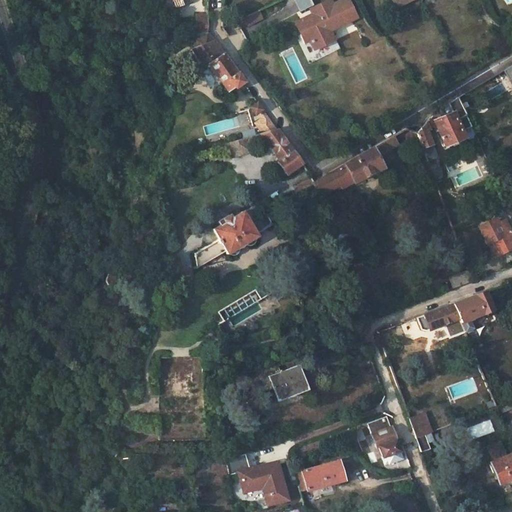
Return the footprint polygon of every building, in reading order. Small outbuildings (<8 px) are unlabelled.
[(311,0),(295,0),(300,11),(314,5),(311,0)] [(354,16),(346,0),(342,0),(331,5),(329,0),(314,8),(316,12),(295,22),(300,34),(305,31),(309,39),(313,49),(332,39),(328,29),(354,16)] [(256,10),(242,16),(245,23),(259,16),(256,10)] [(194,21),(185,21),(184,38),(190,37),(206,32),(206,14),(195,14),(194,21)] [(232,48),(247,39),(240,29),(225,38),(232,48)] [(305,31),(300,34),(304,42),(309,39),(305,31)] [(241,82),(206,32),(190,37),(193,46),(189,47),(200,62),(204,59),(209,66),(199,74),(209,89),(220,82),(226,91),(232,87),(233,88),(241,82)] [(432,123),(443,147),(462,138),(454,121),(464,116),(456,98),(446,103),(451,114),(444,117),(440,107),(434,111),(430,115),(434,123),(432,123)] [(265,115),(256,103),(249,108),(254,114),(255,114),(259,120),(265,115)] [(261,133),(275,129),(265,115),(259,120),(254,124),(261,133)] [(427,129),(425,122),(415,133),(421,148),(430,145),(424,129),(427,129)] [(239,139),(252,135),(255,134),(253,128),(237,132),(239,139)] [(252,135),(253,140),(262,138),(278,161),(276,162),(284,174),(300,163),(297,160),(275,129),(261,133),(255,134),(252,135)] [(388,150),(397,144),(392,135),(312,183),(319,202),(341,189),(343,191),(382,168),(381,165),(393,158),(388,150)] [(231,142),(235,156),(253,152),(249,138),(231,142)] [(435,159),(430,145),(421,148),(426,162),(435,159)] [(300,180),(290,186),(294,193),(312,183),(308,177),(300,181),(300,180)] [(211,229),(216,239),(193,253),(195,268),(224,250),(226,253),(227,254),(229,254),(231,253),(233,253),(235,251),(236,250),(237,248),(238,246),(243,243),(244,244),(246,244),(248,244),(250,243),(251,242),(253,241),(253,239),(254,237),(255,236),(254,233),(268,225),(269,221),(264,211),(259,214),(254,205),(241,212),(241,211),(230,217),(228,215),(220,219),(221,220),(219,221),(220,224),(211,229)] [(492,242),(494,247),(492,248),(496,257),(511,249),(511,236),(504,221),(490,228),(492,234),(486,237),(489,243),(492,242)] [(450,276),(454,287),(470,281),(466,270),(462,272),(450,276)] [(489,309),(483,291),(482,291),(451,303),(457,317),(458,321),(466,318),(489,309)] [(354,296),(348,299),(353,314),(360,311),(354,296)] [(414,317),(419,329),(424,329),(457,317),(451,303),(414,317)] [(466,318),(458,321),(462,330),(463,331),(470,328),(466,318)] [(298,364),(267,375),(276,400),(307,389),(298,364)] [(511,399),(495,406),(498,412),(511,406),(511,399)] [(422,413),(416,415),(420,426),(427,423),(422,413)] [(420,426),(416,415),(407,418),(414,437),(429,431),(430,431),(427,423),(420,426)] [(395,441),(390,429),(371,436),(375,449),(378,448),(381,456),(380,457),(383,465),(387,463),(388,465),(401,460),(395,441)] [(431,439),(429,431),(414,437),(417,445),(425,442),(431,439)] [(511,452),(505,455),(499,441),(487,446),(493,460),(491,461),(500,482),(511,477),(511,452)] [(429,453),(425,442),(417,445),(421,457),(429,453)] [(274,463),(248,470),(243,454),(224,461),(226,478),(236,475),(241,494),(260,489),(265,506),(284,501),(274,463)] [(342,481),(336,462),(299,472),(300,473),(292,475),(297,493),(342,481)]
